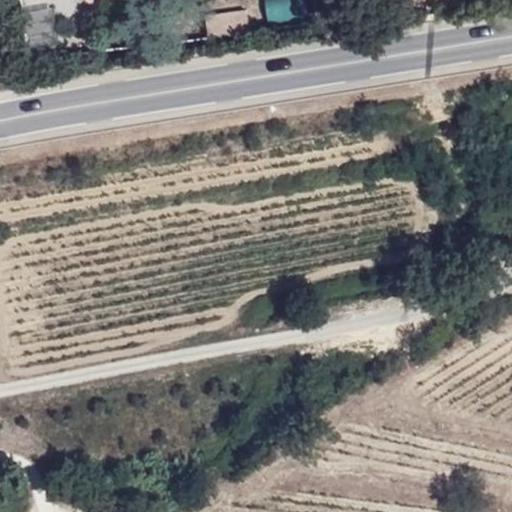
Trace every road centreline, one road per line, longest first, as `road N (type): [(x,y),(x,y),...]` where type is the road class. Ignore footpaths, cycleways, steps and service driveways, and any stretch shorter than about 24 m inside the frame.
road 1 (unclassified): [(0,392),(379,324),(511,285)]
road 2 (secondary): [(0,120),(511,37)]
